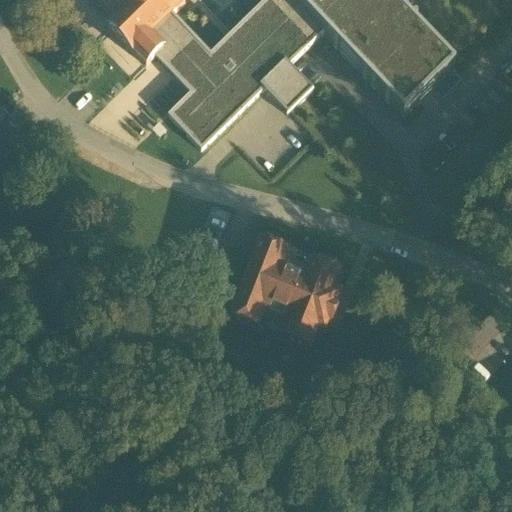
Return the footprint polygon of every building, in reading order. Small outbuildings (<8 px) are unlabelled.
[(97,0),(117,20),(107,29),(131,54),(132,53),(145,66),(154,57),(162,50),(147,35),(169,14),(171,16),(172,15),(185,3),(181,0),(97,0)] [(267,0),(210,55),(187,77),(197,88),(190,95),(167,116),(201,151),(263,91),(289,66),(324,33),(403,116),(455,66),(391,0),(390,0),(267,0)] [(162,50),(187,77),(210,55),(172,15),(171,16),(169,14),(147,35),(162,50)] [(154,57),(190,95),(197,88),(187,77),(162,50),(154,57)] [(289,66),(263,91),(286,115),(312,90),(289,66)] [(0,177),(12,171),(4,157),(21,148),(3,115),(0,116),(0,177)] [(280,267),(284,257),(263,249),(258,247),(250,268),(251,269),(238,300),(237,300),(230,319),(255,329),(259,319),(287,330),(283,340),(307,350),(315,332),(322,335),(326,324),(329,325),(335,310),(332,309),(336,299),(329,296),(336,278),(312,269),(308,279),(280,267)]
